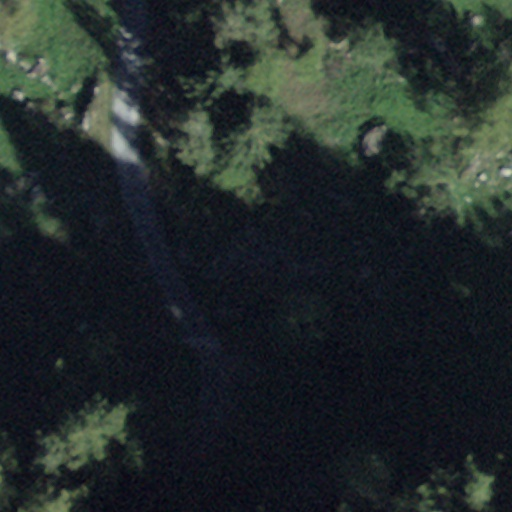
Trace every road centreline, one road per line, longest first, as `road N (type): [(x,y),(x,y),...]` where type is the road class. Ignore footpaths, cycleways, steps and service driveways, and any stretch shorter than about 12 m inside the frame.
road 1 (track): [(134,0),(230,385)]
road 2 (track): [(230,385),(448,417),(511,417)]
road 3 (track): [(116,511),(230,385)]
